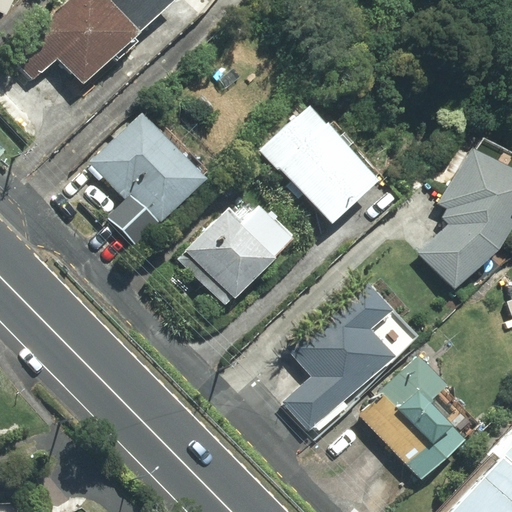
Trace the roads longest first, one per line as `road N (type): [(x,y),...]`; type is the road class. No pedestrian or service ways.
road 1 (unknown): [(19,198),(210,0)]
road 2 (primary): [(43,319),(230,511)]
road 3 (residential): [(43,319),(45,395),(120,511)]
